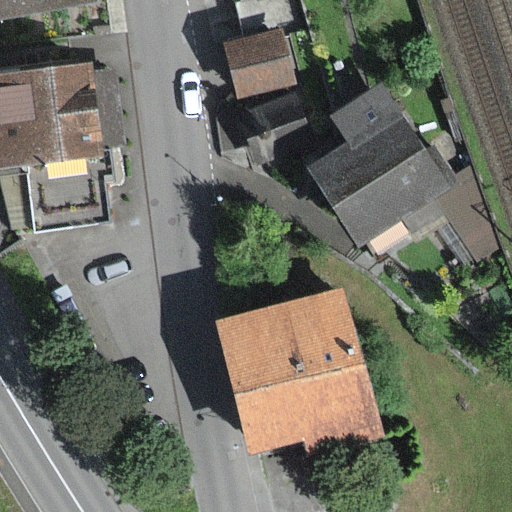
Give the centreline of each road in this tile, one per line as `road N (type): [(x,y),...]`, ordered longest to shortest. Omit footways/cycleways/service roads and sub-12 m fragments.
road 1 (residential): [(155,0),(230,511)]
road 2 (primary): [(0,378),(85,511)]
